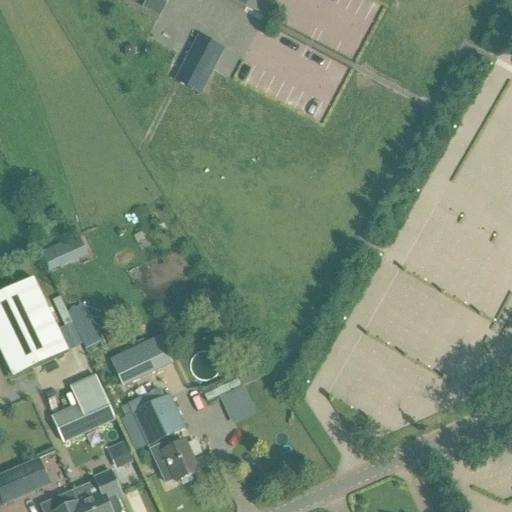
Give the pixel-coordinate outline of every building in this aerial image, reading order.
[(254,54),(278,0),(248,0),(237,26),(221,19),(228,0),(176,0),(169,16),(212,35),(254,54)] [(199,95),(214,67),(218,59),(223,51),(204,41),(199,49),(194,59),(193,61),(189,59),(176,83),(199,95)] [(79,237),(51,250),(61,271),(89,258),(79,237)] [(0,297),(0,353),(13,381),(70,354),(69,353),(35,280),(0,297)] [(69,329),(78,351),(94,345),(84,322),(69,329)] [(143,344),(113,359),(128,390),(157,376),(174,368),(159,337),(143,344)] [(80,406),(52,418),(65,447),(119,422),(96,374),(71,386),(80,406)] [(191,399),(200,421),(218,414),(223,426),(248,416),(236,389),(226,393),(223,386),(191,399)] [(133,416),(124,421),(134,445),(138,454),(148,449),(149,450),(148,451),(165,487),(175,483),(177,486),(201,475),(199,470),(187,444),(179,448),(175,438),(188,432),(174,398),(165,402),(161,393),(129,407),(133,416)] [(118,442),(103,450),(107,459),(123,452),(118,442)] [(131,449),(118,454),(124,469),(137,464),(131,449)] [(37,461),(26,466),(0,476),(0,489),(6,504),(37,492),(48,487),(37,461)] [(99,484),(43,507),(45,511),(111,511),(108,505),(123,499),(113,474),(97,480),(99,484)]
